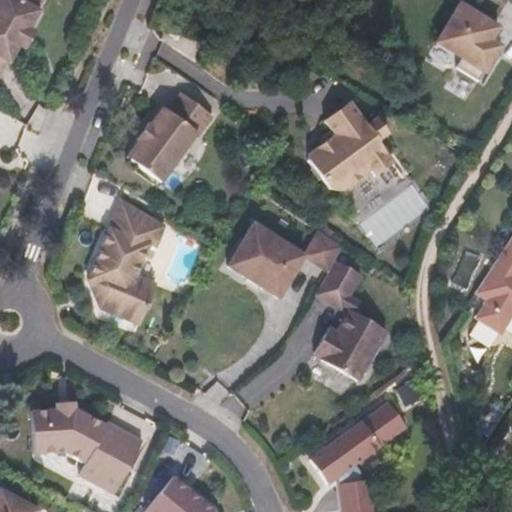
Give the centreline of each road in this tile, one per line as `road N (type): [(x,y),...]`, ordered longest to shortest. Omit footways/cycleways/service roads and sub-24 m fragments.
road 1 (residential): [(7,318),(124,0)]
road 2 (residential): [(7,318),(191,415),(248,470),(265,511)]
